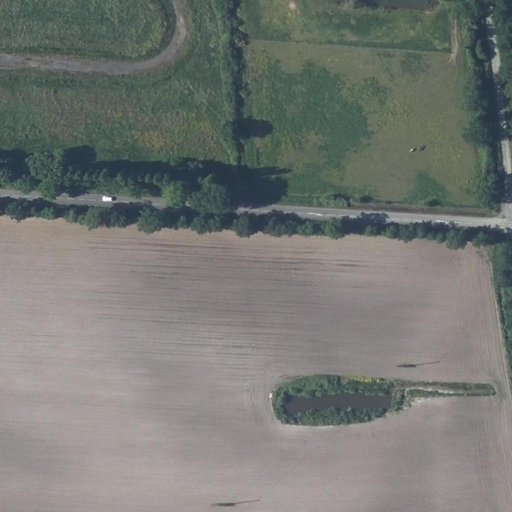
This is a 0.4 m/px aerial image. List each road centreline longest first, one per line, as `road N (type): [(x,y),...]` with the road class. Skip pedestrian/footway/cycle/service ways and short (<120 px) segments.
road 1 (tertiary): [(511,224),(0,194)]
road 2 (track): [(487,0),(511,198)]
